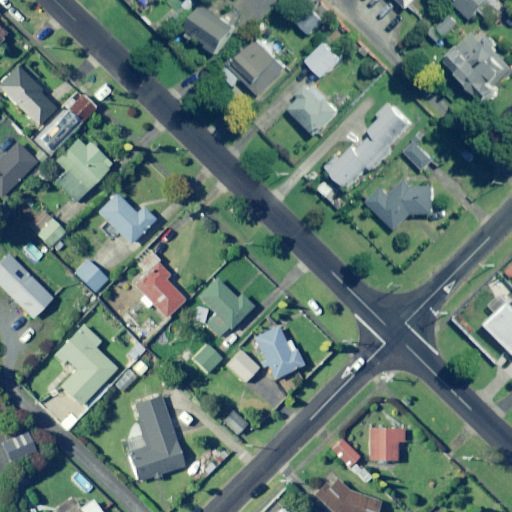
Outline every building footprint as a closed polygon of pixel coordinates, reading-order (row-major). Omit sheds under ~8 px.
[(417,0),(397,0),(407,10),(417,0)] [(452,0),(451,1),(470,21),(480,12),(492,24),(508,8),(500,0),(452,0)] [(331,14),(322,4),(312,14),(309,11),(297,23),(309,36),(331,14)] [(234,28),(203,5),(184,31),(215,54),(234,28)] [(457,26),(449,16),(429,33),(437,43),(457,26)] [(483,44),(473,33),(445,60),(485,102),(511,75),(511,67),(486,41),(483,44)] [(286,69),(257,39),(222,74),(235,87),(243,79),(259,96),(286,69)] [(341,60),(325,44),(307,62),(323,78),(341,60)] [(54,109),(15,67),(0,81),(0,91),(35,128),(54,109)] [(323,102),(308,87),(298,97),(301,99),(289,110),(316,136),(339,113),(326,100),(323,102)] [(92,110),(78,96),(55,120),(69,134),(92,110)] [(368,130),(373,135),(368,141),(365,139),(344,161),(339,156),(327,168),(347,189),(369,167),(372,170),(393,149),(389,146),(410,125),(390,104),(378,116),(381,118),(368,130)] [(62,144),(52,133),(45,140),(55,151),(62,144)] [(83,148),(74,140),(53,162),(64,172),(53,183),(73,203),(109,165),(86,144),(83,148)] [(433,161),(416,142),(404,153),(422,172),(433,161)] [(0,198),(35,164),(15,143),(0,157),(0,198)] [(433,187),(403,185),(390,198),(382,190),(368,203),(393,229),(411,216),(434,215),(433,187)] [(132,214),(113,194),(94,213),(126,245),(152,220),(139,207),(132,214)] [(62,233),(45,217),(30,232),(47,248),(62,233)] [(50,299),(5,255),(0,260),(0,290),(29,320),(50,299)] [(166,276),(148,255),(135,266),(144,276),(132,287),(141,297),(137,300),(144,309),(149,305),(161,319),(181,301),(161,279),(166,276)] [(105,281),(85,261),(72,274),(93,294),(105,281)] [(216,339),(249,307),(238,295),(234,299),(215,280),(196,300),(212,316),(202,326),(216,339)] [(511,305),(501,294),(489,306),(498,315),(486,326),(511,352),(511,305)] [(158,329),(135,305),(118,321),(141,345),(158,329)] [(56,315),(40,330),(47,338),(63,322),(56,315)] [(99,341),(82,324),(51,356),(59,364),(63,360),(73,370),(57,387),(77,407),(113,370),(92,349),(99,341)] [(282,343),(274,328),(251,339),(271,381),(300,367),(287,341),(282,343)] [(141,351),(136,345),(125,356),(131,361),(141,351)] [(218,360),(204,346),(190,360),(204,374),(218,360)] [(256,369),(239,352),(224,367),(242,383),(256,369)] [(146,369),(138,362),(131,369),(139,377),(146,369)] [(132,382),(125,373),(112,385),(120,393),(132,382)] [(179,464),(158,397),(131,405),(141,436),(122,442),(134,479),(179,464)] [(184,413),(178,420),(188,428),(193,421),(184,413)] [(245,425),(231,413),(222,423),(236,435),(245,425)] [(402,443),(402,431),(366,430),(366,462),(392,462),(393,443),(402,443)] [(328,451),(362,485),(369,478),(353,461),(356,459),(338,440),(328,451)] [(372,511),(376,503),(342,490),(327,477),(309,497),(326,511),(372,511)] [(185,485),(177,478),(168,489),(175,496),(185,485)] [(78,510),(70,499),(58,507),(61,511),(97,511),(90,501),(78,510)]
